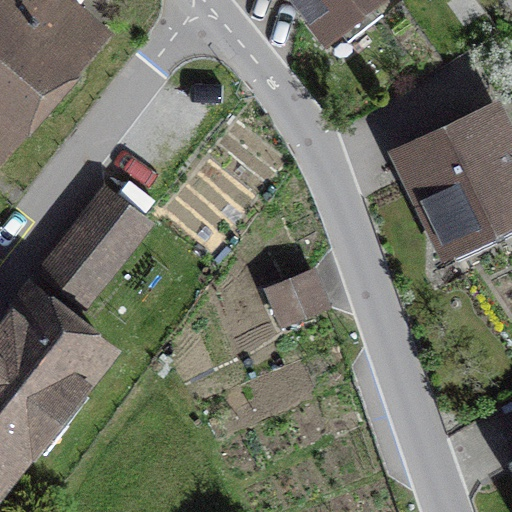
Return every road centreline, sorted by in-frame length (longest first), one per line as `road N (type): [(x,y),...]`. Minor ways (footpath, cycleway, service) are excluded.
road 1 (residential): [(447,511),(325,159),(290,102),(202,3)]
road 2 (residential): [(202,3),(0,263)]
